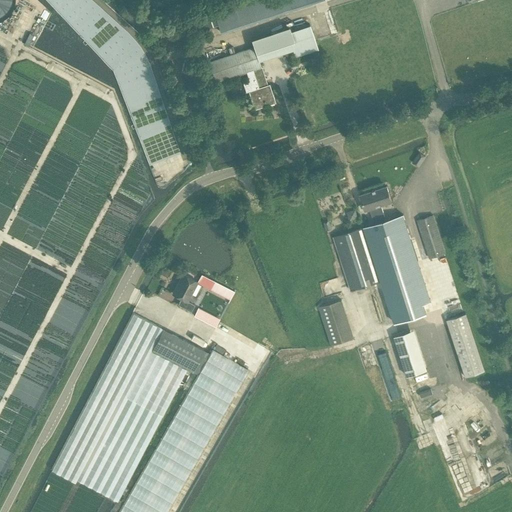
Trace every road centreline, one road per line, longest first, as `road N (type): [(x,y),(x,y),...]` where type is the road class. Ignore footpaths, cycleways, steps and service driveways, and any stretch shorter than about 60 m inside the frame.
road 1 (unclassified): [(3,511),(152,228),(189,188),(432,106),(511,88)]
road 2 (track): [(0,408),(132,156),(111,97),(0,39)]
road 3 (track): [(64,511),(163,311)]
road 4 (track): [(240,347),(145,511)]
